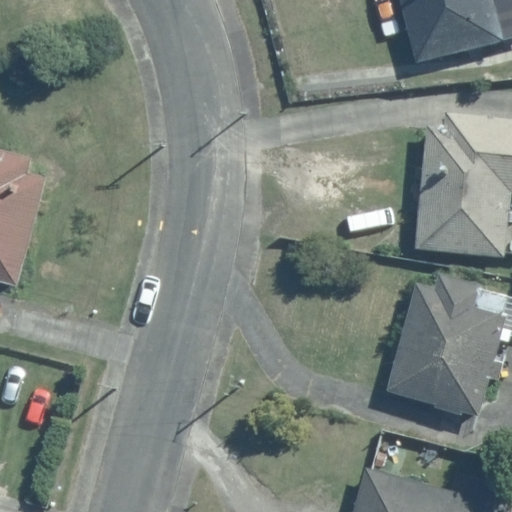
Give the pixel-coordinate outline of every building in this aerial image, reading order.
[(510,40),(498,0),(401,0),(419,65),(510,40)] [(431,125),(429,149),(423,205),(419,252),(511,260),(511,252),(511,123),(449,118),(448,126),(431,125)] [(51,167),(0,152),(0,286),(17,291),(51,167)] [(436,289),(421,285),(390,395),(480,420),(500,349),(511,351),(511,292),(441,273),(436,289)] [(363,473),(354,511),(498,511),(507,476),(470,468),(464,495),(363,473)]
